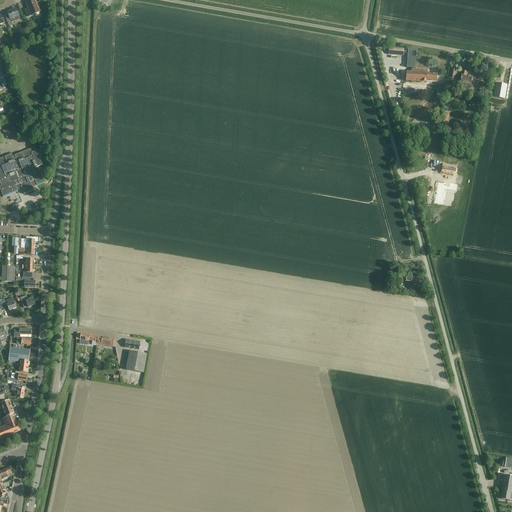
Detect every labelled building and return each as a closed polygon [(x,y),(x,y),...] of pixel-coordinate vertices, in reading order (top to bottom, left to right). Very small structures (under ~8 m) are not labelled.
[(28,8),(24,10),(27,17),(40,12),(35,0),(26,4),(28,8)] [(5,15),(8,24),(9,26),(12,24),(11,22),(19,19),(18,16),(19,16),(16,9),(12,10),(12,9),(7,11),(8,14),(5,15)] [(389,48),(388,55),(403,56),(403,53),(407,53),(406,68),(412,68),(412,69),(414,69),(414,68),(415,68),(416,50),(408,50),(408,51),(404,51),(404,49),(389,48)] [(411,72),(406,71),(406,81),(426,82),(426,81),(436,82),(437,74),(427,73),(427,70),(411,69),(411,72)] [(462,75),(461,75),(460,82),(471,84),(472,77),(465,76),(466,71),(462,71),(462,75)] [(496,83),(493,97),(504,99),(507,85),(496,83)] [(16,132),(14,126),(13,127),(14,127),(3,131),(5,137),(16,132)] [(36,151),(34,147),(27,150),(28,153),(23,155),(22,152),(13,156),(12,154),(4,157),(5,160),(0,162),(0,161),(0,183),(1,186),(0,186),(0,189),(3,197),(17,191),(17,189),(21,187),(24,194),(34,190),(32,185),(36,184),(37,185),(44,182),(41,175),(36,177),(32,168),(34,167),(35,168),(42,165),(39,158),(42,157),(39,150),(36,151)] [(19,207),(18,203),(10,207),(13,213),(17,211),(16,208),(19,207)] [(21,239),(21,249),(34,249),(35,243),(38,243),(38,238),(26,237),(26,239),(21,239)] [(14,282),(15,267),(2,266),(2,282),(14,282)] [(411,277),(406,276),(405,281),(422,284),(423,279),(416,278),(416,276),(411,275),(411,277)] [(22,281),(22,284),(24,284),(24,288),(35,288),(35,281),(30,281),(28,281),(28,278),(23,278),(22,278),(22,281)] [(27,296),(20,298),(24,308),(28,306),(28,307),(36,304),(33,297),(28,299),(27,296)] [(5,301),(3,302),(4,305),(4,306),(7,305),(9,311),(16,308),(12,298),(5,301)] [(19,329),(19,330),(14,330),(14,337),(19,337),(19,335),(32,335),(32,328),(27,328),(27,329),(19,329)] [(6,330),(3,331),(3,329),(0,329),(0,340),(1,343),(4,342),(2,336),(5,335),(5,337),(8,335),(6,330)] [(77,333),(76,339),(80,340),(88,341),(89,340),(97,342),(98,336),(81,333),(77,333)] [(97,342),(97,344),(113,347),(115,339),(110,338),(110,339),(102,337),(98,336),(97,342)] [(126,340),(125,347),(138,350),(140,342),(126,340)] [(8,361),(20,362),(19,372),(27,373),(30,350),(16,348),(16,345),(13,345),(13,348),(10,347),(8,361)] [(147,354),(129,351),(126,370),(143,373),(147,354)] [(15,379),(7,377),(7,380),(13,381),(17,382),(17,380),(26,382),(27,375),(15,373),(15,375),(15,379)] [(18,394),(17,397),(23,398),(25,390),(19,389),(19,385),(17,384),(12,383),(11,390),(15,391),(14,393),(18,394)] [(0,438),(20,431),(18,427),(21,426),(19,421),(16,422),(13,415),(6,418),(5,418),(5,419),(5,420),(5,421),(6,421),(7,423),(6,423),(7,425),(8,424),(8,426),(7,427),(7,426),(5,427),(3,427),(4,428),(2,428),(1,428),(0,428),(0,429),(0,438)] [(0,484),(2,483),(0,483),(0,482),(0,480),(9,477),(8,474),(11,473),(9,468),(0,471),(0,484)] [(511,492),(511,476),(503,475),(501,491),(502,491),(501,499),(509,500),(510,495),(509,495),(510,493),(511,492)] [(6,493),(2,483),(0,484),(0,499),(0,500),(6,500),(9,499),(6,493)]
